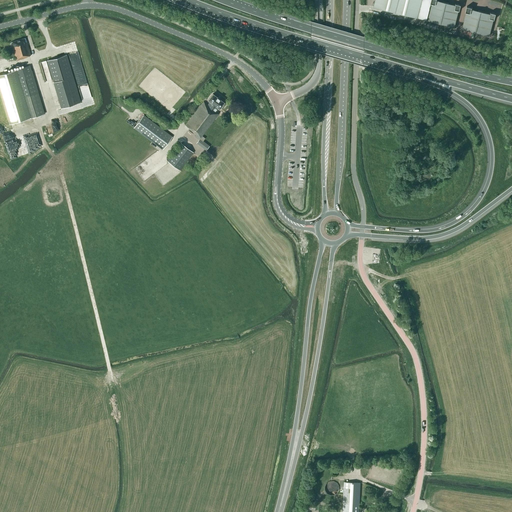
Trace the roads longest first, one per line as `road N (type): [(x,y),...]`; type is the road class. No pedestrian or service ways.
road 1 (motorway): [(511,82),(221,0)]
road 2 (unclassified): [(412,511),(424,430),(420,377),(360,268),(361,235)]
road 3 (motorway): [(415,72),(477,114),(492,156),(486,187),(471,209),(441,228),(362,226)]
road 4 (trunk): [(322,240),(286,481)]
road 5 (trunk): [(286,481),(334,243)]
road 6 (motorway): [(185,0),(415,72)]
road 7 (unclassified): [(362,226),(353,170),(357,0)]
road 8 (tertiary): [(87,5),(115,8),(233,59),(276,102)]
road 9 (trunk): [(328,0),(323,216)]
road 10 (trunk): [(338,214),(345,0)]
road 11 (motorway): [(361,235),(442,235),(511,190)]
road 12 (track): [(371,288),(511,224)]
road 13 (tertiary): [(276,102),(278,206),(298,224)]
road 14 (unclassified): [(276,102),(317,75),(319,0)]
